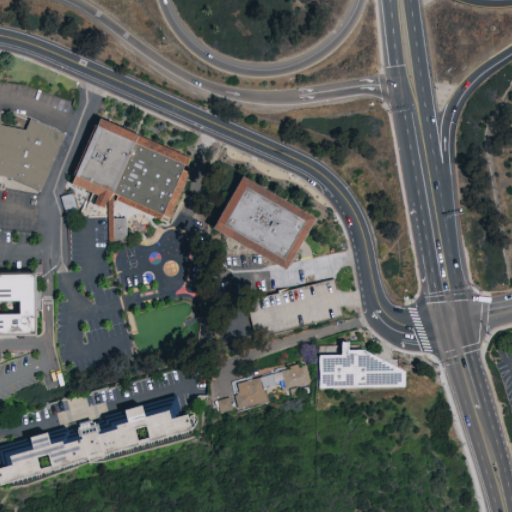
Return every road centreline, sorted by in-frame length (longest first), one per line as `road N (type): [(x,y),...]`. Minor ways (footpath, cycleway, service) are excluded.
road 1 (tertiary): [(0,39),(305,170),(355,221),(377,315),(410,335),(445,329)]
road 2 (motorway): [(361,0),(346,29),(317,56),(258,73),(196,51),(160,0)]
road 3 (motorway): [(74,0),(203,84),(240,95),(298,94)]
road 4 (secondary): [(443,199),(408,0)]
road 5 (secondary): [(445,329),(497,511)]
road 6 (motorway): [(443,199),(444,127),(453,99),(511,46)]
road 7 (secondary): [(419,201),(445,329)]
road 8 (secondary): [(465,325),(443,199)]
